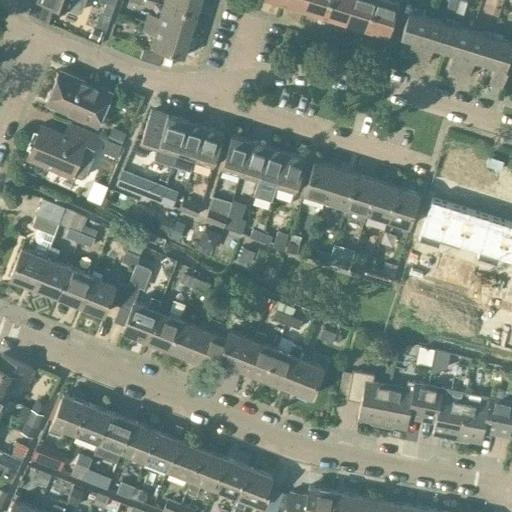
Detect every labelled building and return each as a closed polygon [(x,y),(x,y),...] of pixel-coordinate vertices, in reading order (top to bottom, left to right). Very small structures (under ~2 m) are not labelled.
[(85,0),(33,0),(29,14),(52,22),(58,5),(79,12),(82,11),(85,0)] [(164,0),(163,4),(197,14),(201,0),(164,0)] [(304,9),(306,0),(283,0),(283,3),(304,9)] [(325,16),(329,0),(306,0),(304,9),(325,16)] [(345,22),(352,0),(329,0),(325,16),(345,22)] [(366,28),(375,0),(352,0),(345,22),(366,28)] [(398,2),(390,0),(375,0),(366,28),(388,35),(398,2)] [(448,0),(447,6),(454,8),(457,0),(448,0)] [(462,0),(459,0),(455,11),(456,12),(463,14),(467,2),(462,0)] [(106,1),(106,2),(103,11),(112,14),(115,4),(106,1)] [(146,21),(191,34),(197,14),(163,4),(160,15),(149,11),(146,21)] [(406,57),(427,64),(433,46),(443,49),(451,23),(409,10),(401,35),(412,39),(406,57)] [(184,55),(191,34),(146,21),(143,32),(153,36),(150,45),(184,55)] [(447,70),(468,77),(474,58),(484,62),(492,36),(451,23),(443,49),(453,52),(447,70)] [(102,31),(93,27),(89,37),(98,41),(102,31)] [(511,42),(492,36),(484,62),(494,65),(488,83),(502,87),(509,65),(507,64),(511,46),(511,42)] [(163,55),(143,49),(140,59),(160,65),(163,55)] [(60,71),(46,102),(97,125),(111,93),(60,71)] [(301,94),(295,111),(314,117),(320,101),(301,94)] [(155,159),(172,165),(186,120),(151,109),(140,144),(156,149),(154,157),(155,159)] [(186,120),(172,165),(190,171),(193,161),(205,126),(186,120)] [(93,158),(91,152),(98,136),(69,123),(64,134),(41,124),(27,156),(72,175),(81,179),(85,177),(93,158)] [(205,126),(193,161),(212,167),(223,131),(205,126)] [(112,127),(108,137),(122,143),(126,133),(112,127)] [(220,169),(239,175),(250,140),(231,134),(220,169)] [(107,139),(102,152),(117,158),(122,145),(107,139)] [(268,145),(250,140),(239,175),(257,181),(268,145)] [(272,199),(276,187),(287,151),(268,145),(257,181),(254,193),(272,199)] [(287,151),(276,187),(295,192),(306,157),(287,151)] [(326,200),(336,167),(313,160),(303,193),(326,200)] [(124,167),(118,183),(133,189),(139,173),(124,167)] [(346,206),(356,173),(336,167),(326,200),(346,206)] [(365,221),(367,213),(378,180),(356,173),(346,206),(343,214),(365,221)] [(389,220),(399,186),(378,180),(367,213),(389,220)] [(158,181),(152,197),(160,200),(161,200),(164,192),(167,184),(158,181)] [(399,186),(389,220),(409,226),(420,193),(399,186)] [(164,192),(161,200),(171,205),(175,196),(164,192)] [(179,207),(179,208),(197,215),(201,203),(194,200),(196,196),(185,192),(179,207)] [(432,199),(421,236),(441,241),(452,205),(432,199)] [(143,204),(138,219),(150,224),(156,209),(143,204)] [(452,205),(441,241),(461,248),(472,211),(452,205)] [(223,227),(224,226),(228,216),(209,208),(204,219),(223,227)] [(472,211),(461,248),(479,253),(490,217),(472,211)] [(228,216),(224,226),(241,233),(245,219),(229,213),(229,214),(228,216)] [(59,223),(36,214),(31,226),(54,235),(59,223)] [(164,217),(159,229),(169,233),(172,225),(174,221),(164,217)] [(490,217),(479,253),(497,258),(508,222),(490,217)] [(175,220),(169,235),(178,238),(184,223),(175,220)] [(511,223),(508,222),(497,258),(511,262),(511,223)] [(65,236),(78,241),(81,232),(68,227),(65,236)] [(249,236),(258,240),(262,231),(253,228),(249,236)] [(33,286),(49,248),(54,235),(39,229),(35,238),(38,243),(35,251),(22,246),(9,277),(33,286)] [(211,230),(207,240),(215,244),(220,233),(211,230)] [(288,241),(290,234),(277,230),(272,246),(285,250),(288,241)] [(262,231),(258,240),(268,244),(272,236),(262,231)] [(81,232),(78,241),(91,246),(95,237),(81,232)] [(288,241),(285,250),(296,254),(299,244),(301,237),(290,234),(288,241)] [(244,243),(238,257),(249,261),(255,247),(244,243)] [(328,264),(338,267),(349,270),(355,250),(334,243),(331,254),(328,264)] [(49,248),(33,286),(56,296),(69,265),(46,256),(49,248)] [(136,264),(139,255),(126,249),(122,259),(136,264)] [(328,264),(331,254),(320,251),(317,260),(328,264)] [(153,260),(139,255),(136,264),(149,269),(153,260)] [(371,277),(374,268),(362,264),(359,273),(371,277)] [(91,274),(69,265),(56,296),(79,305),(91,274)] [(119,306),(128,283),(116,278),(114,283),(100,277),(103,272),(94,268),(91,274),(79,305),(103,314),(108,301),(119,306)] [(383,271),(374,268),(371,277),(380,280),(383,271)] [(180,281),(193,286),(196,277),(184,272),(180,281)] [(196,277),(193,286),(206,292),(210,282),(196,277)] [(128,283),(119,306),(130,310),(122,330),(145,339),(160,303),(161,299),(152,296),(148,305),(135,300),(140,287),(128,283)] [(227,300),(239,304),(242,295),(230,291),(227,300)] [(242,295),(239,304),(253,310),(256,301),(242,295)] [(145,339),(169,349),(181,318),(167,312),(169,307),(160,303),(145,339)] [(272,318),(285,323),(289,314),(276,309),(272,318)] [(289,314),(285,323),(299,328),(302,319),(289,314)] [(181,318),(169,349),(192,358),(204,327),(181,318)] [(225,335),(204,327),(192,358),(214,367),(229,328),(228,328),(225,335)] [(336,333),(322,327),(319,336),(332,342),(336,333)] [(241,369),(254,334),(253,338),(229,328),(214,367),(216,367),(219,360),(241,369)] [(264,378),(276,347),(264,342),(267,334),(256,330),(254,334),(241,369),(264,378)] [(287,387),(302,348),(292,344),(288,352),(276,347),(264,378),(287,387)] [(302,348),(287,387),(311,396),(323,366),(299,356),(302,348)] [(436,350),(433,363),(447,366),(450,353),(436,350)] [(0,394),(6,397),(16,375),(28,381),(34,368),(2,353),(0,357),(0,394)] [(381,426),(389,384),(373,381),(374,374),(352,369),(347,398),(360,401),(357,419),(369,421),(371,424),(381,426)] [(405,387),(389,384),(381,426),(391,428),(393,426),(406,428),(409,410),(422,413),(428,384),(407,380),(405,387)] [(428,384),(422,413),(435,416),(434,422),(432,433),(443,435),(445,438),(456,440),(464,399),(466,391),(428,384)] [(511,399),(466,391),(464,399),(456,440),(466,442),(469,440),(481,442),(484,425),(509,430),(511,413),(511,399)] [(60,434),(63,427),(76,433),(88,403),(63,393),(49,430),(60,434)] [(32,409),(43,414),(49,401),(37,397),(32,409)] [(88,403),(76,433),(99,442),(111,412),(88,403)] [(37,427),(43,414),(32,409),(26,422),(37,427)] [(99,442),(122,451),(133,421),(111,412),(99,442)] [(122,451),(145,460),(157,430),(133,421),(122,451)] [(145,460),(168,469),(180,439),(157,430),(145,460)] [(190,478),(202,448),(180,439),(168,469),(190,478)] [(11,454),(22,459),(28,446),(16,442),(11,454)] [(37,442),(31,457),(60,469),(66,454),(37,442)] [(197,495),(202,482),(214,487),(226,457),(202,448),(190,478),(191,478),(186,491),(197,495)] [(16,473),(22,459),(11,454),(5,467),(16,473)] [(248,466),(226,457),(214,487),(236,496),(237,496),(248,466)] [(70,474),(84,479),(88,468),(75,462),(70,474)] [(236,496),(229,511),(242,511),(247,500),(261,505),(272,475),(248,466),(237,496),(236,496)] [(88,468),(84,479),(97,484),(101,473),(88,468)] [(46,486),(51,474),(39,469),(34,481),(46,486)] [(130,497),(135,486),(121,480),(116,492),(130,497)] [(330,511),(334,490),(308,485),(307,494),(289,491),(284,511),(330,511)] [(73,486),(66,502),(78,506),(84,490),(73,486)] [(147,491),(135,486),(130,497),(143,502),(147,491)] [(0,504),(2,505),(9,491),(0,487),(0,504)] [(272,488),(264,511),(276,511),(283,491),(272,488)] [(354,511),(358,495),(334,490),(330,511),(354,511)] [(97,492),(93,504),(104,508),(109,497),(97,492)] [(380,511),(382,499),(358,495),(354,511),(380,511)] [(162,511),(165,511),(177,511),(181,503),(167,498),(162,511)] [(36,511),(37,508),(13,499),(8,511),(36,511)] [(406,511),(408,504),(382,499),(380,511),(406,511)] [(46,511),(37,508),(36,511),(62,511),(65,506),(53,502),(49,511),(46,511)] [(181,503),(177,511),(192,511),(194,508),(181,503)]
